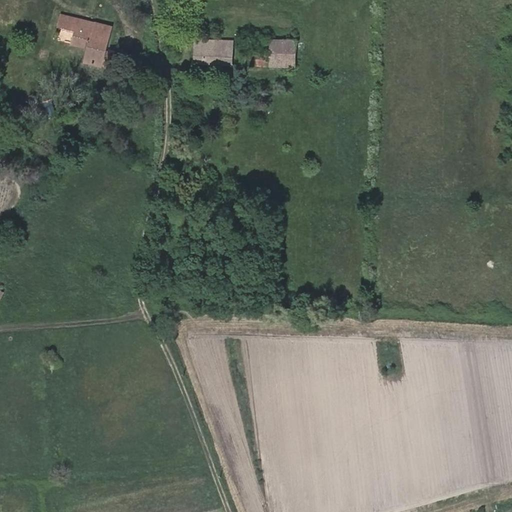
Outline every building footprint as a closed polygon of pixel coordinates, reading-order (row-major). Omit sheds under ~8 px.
[(78,62),(94,66),(98,52),(105,28),(55,14),(52,25),(69,31),(65,43),(81,48),(78,62)] [(271,36),(269,63),(294,64),(295,37),(271,36)] [(196,38),(196,60),(231,61),(231,40),(219,40),(196,38)] [(255,50),(254,62),(269,63),(268,51),(255,50)] [(106,54),(98,52),(94,66),(102,68),(106,54)]
